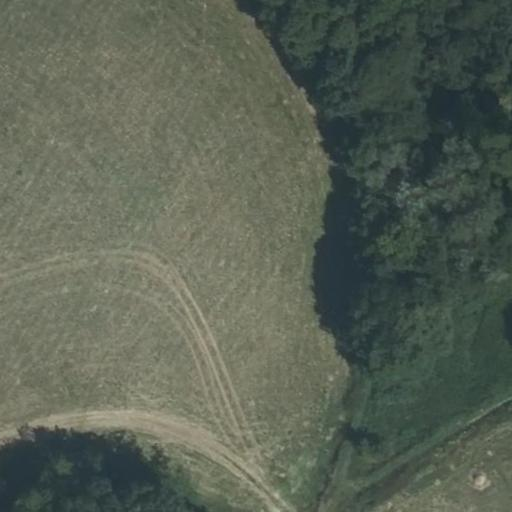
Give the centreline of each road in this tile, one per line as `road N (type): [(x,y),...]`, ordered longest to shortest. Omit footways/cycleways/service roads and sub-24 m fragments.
road 1 (track): [(322,511),(385,344),(384,215),(364,131),(332,60),(280,0)]
road 2 (track): [(511,419),(333,511)]
